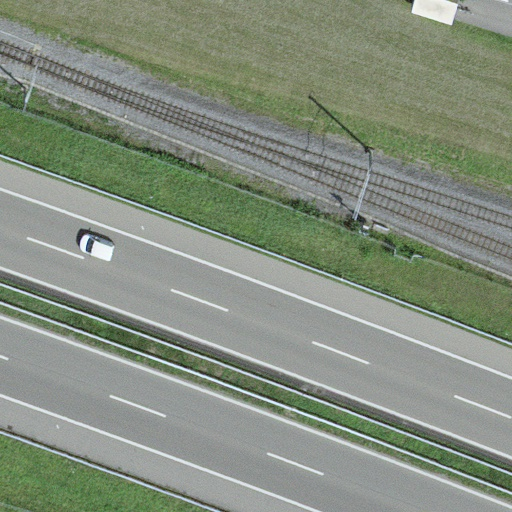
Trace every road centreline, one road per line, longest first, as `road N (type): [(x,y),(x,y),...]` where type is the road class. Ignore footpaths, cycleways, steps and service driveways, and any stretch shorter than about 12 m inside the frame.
road 1 (motorway): [(511,417),(0,228)]
road 2 (motorway): [(0,359),(413,511)]
